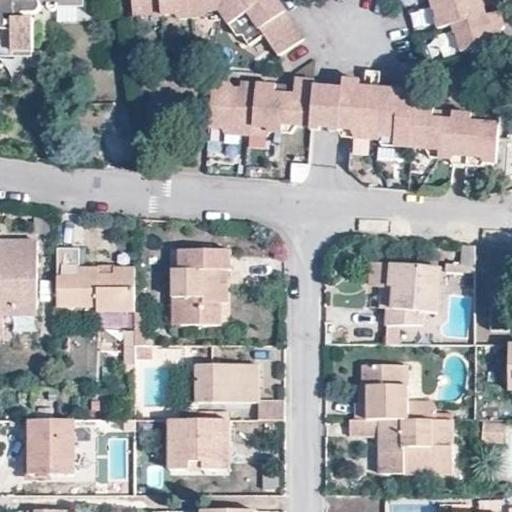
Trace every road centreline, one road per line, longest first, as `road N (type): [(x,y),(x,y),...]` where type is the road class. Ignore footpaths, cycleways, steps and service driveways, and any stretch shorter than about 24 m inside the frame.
road 1 (residential): [(0,176),(304,208)]
road 2 (residential): [(304,208),(305,511)]
road 3 (residential): [(304,0),(348,38),(331,82),(324,210)]
road 4 (residential): [(324,210),(511,222)]
